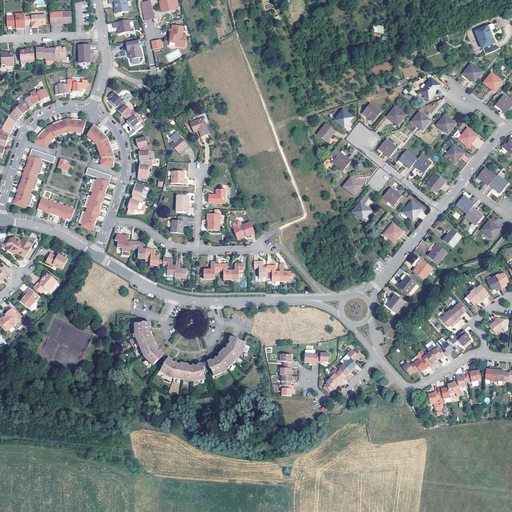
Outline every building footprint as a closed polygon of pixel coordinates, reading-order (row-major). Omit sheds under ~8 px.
[(129,9),(126,0),(110,0),(109,0),(110,5),(115,4),(116,6),(116,9),(115,10),(116,13),(122,11),(123,13),(127,12),(129,9)] [(160,4),(162,13),(178,10),(176,1),(175,0),(174,0),(163,0),(164,3),(160,4)] [(142,4),(145,21),(154,20),(150,2),(142,4)] [(57,24),(61,24),(61,22),(66,22),(66,24),(71,24),(71,12),(56,12),(57,24)] [(25,18),(24,14),(15,15),(15,16),(5,17),(6,27),(12,26),(15,26),(15,28),(25,28),(25,26),(25,18)] [(25,18),(25,26),(31,25),(32,28),(37,28),(37,25),(38,25),(46,25),(45,15),(31,16),(31,17),(25,18)] [(120,31),(119,31),(119,35),(132,32),(129,20),(113,24),(114,29),(118,28),(119,28),(120,29),(120,31)] [(500,48),(499,46),(497,40),(494,42),(489,30),(492,29),(493,28),(494,27),(493,24),(491,23),(475,30),(485,54),(500,48)] [(169,30),(168,39),(170,39),(170,43),(176,44),(176,47),(185,48),(186,36),(182,36),(183,28),(172,26),(172,30),(169,30)] [(151,42),(153,50),(162,48),(161,40),(151,42)] [(138,41),(126,43),(127,50),(129,50),(129,52),(129,53),(128,55),(129,58),(129,59),(130,59),(131,59),(137,58),(142,58),(140,48),(139,49),(138,41)] [(85,63),(91,63),(90,45),(79,45),(79,63),(85,63)] [(56,61),(55,49),(47,50),(46,50),(46,48),(37,49),(37,59),(46,59),(46,61),(56,61)] [(67,49),(62,49),(61,49),(59,49),(59,48),(55,48),(55,49),(56,61),(67,60),(67,49)] [(30,64),(35,64),(34,49),(29,49),(29,51),(28,51),(26,51),(20,51),(21,68),(30,67),(30,64)] [(1,54),(2,66),(7,66),(8,67),(14,67),(13,54),(7,55),(7,54),(1,54)] [(470,64),(463,74),(474,83),(481,73),(470,64)] [(491,73),(483,83),(487,86),(488,84),(491,87),(490,88),(494,92),(502,82),(491,73)] [(74,79),(68,79),(68,84),(68,91),(73,92),(73,93),(76,93),(82,93),(82,90),(86,91),(86,86),(87,86),(88,81),(83,81),(82,84),(74,83),(74,79)] [(431,79),(420,92),(428,99),(439,86),(431,79)] [(68,91),(68,84),(55,85),(56,95),(63,95),(69,94),(68,91)] [(35,90),(30,93),(32,96),(36,102),(40,100),(40,101),(44,100),(49,98),(45,89),(37,92),(35,90)] [(109,102),(111,103),(114,107),(115,108),(116,109),(117,108),(120,111),(129,102),(132,99),(128,94),(125,97),(125,100),(123,101),(116,95),(109,102)] [(511,106),(511,102),(503,95),(495,105),(506,113),(511,106)] [(36,102),(32,96),(26,100),(24,98),(18,103),(20,105),(25,111),(29,108),(29,109),(37,104),(36,102)] [(135,108),(129,102),(120,111),(119,112),(122,116),(125,119),(126,118),(129,121),(137,114),(137,113),(134,110),(134,109),(135,108)] [(370,103),(362,113),(366,116),(373,122),(381,112),(370,103)] [(20,105),(10,115),(18,121),(27,112),(25,111),(20,105)] [(387,116),(398,125),(405,115),(395,107),(387,116)] [(334,120),(344,128),(347,124),(346,123),(347,122),(348,120),(349,121),(352,117),(343,109),(334,120)] [(412,121),(423,130),(430,121),(425,117),(419,112),(412,121)] [(129,121),(127,122),(136,132),(143,126),(140,123),(143,121),(137,114),(129,121)] [(444,115),(437,125),(447,133),(455,123),(450,119),(444,115)] [(9,117),(2,130),(9,134),(10,134),(13,128),(16,123),(9,117)] [(36,143),(46,147),(55,137),(68,132),(82,134),(86,122),(82,122),(81,122),(81,120),(72,119),(72,121),(70,121),(67,120),(63,122),(62,122),(61,121),(53,124),(53,126),(52,126),(48,127),(46,130),(45,131),(44,130),(38,138),(39,138),(39,139),(36,143)] [(204,119),(190,124),(194,133),(199,131),(202,138),(210,135),(204,119)] [(326,123),(317,134),(326,142),(335,131),(326,123)] [(93,125),(87,136),(97,146),(102,159),(101,165),(114,168),(114,163),(113,163),(113,161),(114,158),(112,154),(112,153),(113,152),(110,144),(109,144),(108,143),(107,139),(104,137),(103,136),(104,135),(98,128),(97,129),(96,128),(93,125)] [(458,139),(468,147),(471,142),(470,141),(472,138),(474,139),(477,135),(467,128),(458,139)] [(2,130),(0,129),(0,144),(4,146),(5,147),(7,140),(8,138),(7,138),(9,134),(2,130)] [(184,154),(183,153),(185,151),(186,152),(190,149),(182,138),(179,140),(175,136),(171,139),(175,143),(172,146),(181,158),(185,155),(184,154)] [(140,148),(141,153),(152,152),(150,145),(147,146),(145,137),(136,139),(137,145),(138,148),(140,148)] [(511,138),(510,137),(502,146),(511,154),(511,138)] [(385,139),(378,149),(388,157),(396,148),(385,139)] [(445,156),(455,164),(463,153),(454,145),(445,156)] [(335,158),(331,162),(342,171),(350,161),(339,152),(334,148),(330,154),(335,158)] [(55,158),(31,150),(28,160),(29,160),(29,161),(27,168),(26,169),(23,176),(24,177),(24,178),(21,184),(21,185),(20,185),(18,192),(18,193),(16,199),(16,201),(15,201),(13,205),(25,209),(26,206),(29,207),(33,196),(30,195),(31,190),(35,191),(38,180),(35,179),(37,174),(40,175),(44,164),(41,163),(42,160),(53,164),(55,158)] [(398,160),(409,169),(413,165),(417,159),(406,150),(398,160)] [(152,152),(141,153),(140,153),(140,159),(140,162),(141,162),(142,166),(149,167),(152,167),(152,163),(154,160),(153,152),(152,152)] [(417,159),(413,165),(424,173),(432,163),(421,154),(417,159)] [(61,160),(58,168),(67,171),(70,163),(61,160)] [(147,180),(149,167),(142,166),(140,166),(139,178),(147,180)] [(489,185),(496,176),(485,167),(477,177),(488,186),(489,185)] [(111,176),(88,168),(86,175),(97,179),(96,181),(93,180),(89,191),(93,193),(91,197),(88,196),(84,208),(87,209),(86,213),(82,212),(79,224),(82,225),(81,227),(93,231),(95,227),(94,227),(94,225),(96,220),(96,219),(97,219),(100,211),(99,211),(99,209),(101,204),(102,203),(103,203),(105,195),(104,195),(105,193),(106,188),(107,186),(108,187),(111,176)] [(420,177),(423,173),(415,168),(413,171),(420,177)] [(185,172),(173,172),(173,184),(187,185),(187,180),(185,180),(183,180),(183,178),(183,177),(185,177),(185,172)] [(440,185),(442,186),(445,182),(435,174),(426,185),(436,193),(439,189),(438,188),(440,185)] [(496,176),(489,185),(500,193),(508,184),(497,175),(496,176)] [(343,186),(354,195),(361,185),(358,182),(357,183),(354,180),(355,179),(351,176),(343,186)] [(135,189),(132,196),(134,196),(141,199),(145,186),(137,183),(135,189)] [(390,187),(382,197),(393,206),(401,196),(395,191),(390,187)] [(226,205),(226,191),(217,191),(217,197),(209,197),(209,205),(226,205)] [(364,203),(371,196),(369,194),(361,201),(364,203)] [(464,216),(464,217),(475,225),(483,215),(472,207),(474,204),(463,195),(456,205),(466,214),(464,216)] [(143,204),(144,200),(141,199),(134,196),(133,200),(131,199),(131,201),(129,207),(128,208),(130,208),(128,213),(134,213),(135,210),(140,212),(141,211),(144,204),(143,204)] [(189,209),(189,197),(177,197),(176,214),(187,215),(188,209),(189,209)] [(41,199),(37,211),(41,212),(42,211),(50,213),(50,214),(50,215),(54,216),(58,218),(58,216),(59,217),(66,219),(67,219),(66,220),(71,222),(74,210),(41,199)] [(403,212),(412,219),(416,214),(421,208),(411,201),(403,212)] [(359,202),(352,212),(362,220),(370,211),(359,202)] [(220,216),(209,216),(209,224),(209,232),(220,232),(220,216)] [(183,226),(184,226),(188,226),(188,218),(181,218),(181,222),(178,222),(173,222),(172,234),(184,235),(184,230),(183,230),(183,229),(183,226)] [(481,230),(492,239),(500,229),(496,226),(495,227),(492,224),(493,223),(489,220),(481,230)] [(247,236),(248,238),(257,234),(253,223),(244,227),(243,226),(242,223),(241,222),(239,222),(235,224),(234,225),(234,226),(235,229),(239,239),(247,236)] [(384,234),(393,242),(397,238),(395,237),(398,234),(399,235),(402,231),(393,223),(384,234)] [(461,237),(451,229),(442,240),(452,248),(461,237)] [(117,242),(118,242),(118,249),(123,249),(122,257),(130,257),(131,251),(131,243),(127,243),(127,241),(127,236),(119,236),(117,236),(115,242),(117,242)] [(28,253),(27,253),(32,244),(24,239),(22,242),(19,240),(16,241),(13,239),(12,239),(8,245),(9,246),(7,248),(7,250),(12,253),(13,251),(16,253),(17,254),(18,253),(25,258),(28,253)] [(131,243),(131,251),(134,252),(134,251),(139,251),(139,261),(142,261),(146,261),(147,251),(143,250),(144,248),(144,243),(132,242),(131,243)] [(430,253),(428,256),(437,264),(446,253),(437,245),(436,246),(433,243),(428,250),(430,253)] [(151,263),(150,267),(154,267),(159,268),(159,265),(159,262),(159,258),(157,258),(156,258),(156,256),(156,251),(147,250),(147,251),(146,261),(146,262),(151,263)] [(63,270),(68,261),(59,256),(58,258),(51,255),(46,263),(53,267),(54,266),(55,267),(58,268),(63,270)] [(415,268),(413,272),(422,279),(431,268),(417,258),(411,265),(415,268)] [(164,265),(163,266),(168,266),(167,276),(171,277),(176,277),(176,267),(174,267),(173,267),(173,265),(173,260),(164,259),(164,262),(164,265)] [(264,268),(264,266),(264,261),(255,261),(255,268),(260,268),(260,278),(263,278),(267,278),(267,272),(267,268),(265,268),(264,268)] [(181,270),(181,268),(181,262),(177,262),(177,265),(176,267),(176,277),(175,280),(183,280),(187,281),(187,276),(189,275),(188,273),(188,271),(184,270),(182,270),(181,270)] [(212,263),(212,269),(212,270),(210,270),(208,270),(205,270),(205,273),(203,274),(205,276),(205,280),(208,280),(216,280),(216,274),(216,265),(215,263),(212,263)] [(216,265),(216,274),(220,274),(220,272),(224,272),(224,281),(227,281),(232,281),(232,272),(229,272),(227,272),(227,270),(227,265),(216,265)] [(244,265),(235,265),(235,269),(235,272),(234,272),(232,272),(232,281),(236,281),(239,281),(239,272),(244,272),(244,265)] [(280,272),(280,274),(280,281),(289,281),(292,281),(292,277),(294,275),(292,274),(292,271),(288,271),(286,271),(285,271),(285,270),(285,265),(280,265),(280,272)] [(267,272),(267,278),(267,279),(273,279),(273,281),(276,281),(280,281),(280,274),(278,274),(277,274),(277,272),(277,267),(267,267),(267,268),(267,272)] [(57,282),(48,274),(45,278),(46,279),(43,282),(42,281),(39,285),(38,284),(34,289),(41,295),(45,290),(48,293),(57,282)] [(416,284),(403,274),(400,279),(402,281),(397,287),(407,295),(416,284)] [(496,277),(502,290),(506,288),(505,286),(510,284),(504,274),(500,277),(499,276),(496,277)] [(498,292),(502,290),(496,277),(493,279),(493,280),(488,283),(493,293),(497,290),(498,292)] [(473,292),(482,302),(485,300),(484,298),(488,295),(481,287),(476,290),(475,290),(473,292)] [(30,309),(39,298),(30,290),(26,294),(27,294),(26,296),(25,297),(21,302),(30,309)] [(479,305),(482,302),(473,292),(470,294),(471,295),(465,301),(469,305),(471,303),(474,307),(477,304),(479,305)] [(395,295),(386,306),(395,313),(404,302),(395,295)] [(467,312),(461,305),(451,314),(450,313),(448,315),(457,325),(460,322),(459,321),(461,318),(462,318),(462,317),(467,312)] [(22,320),(12,310),(6,315),(6,317),(4,319),(3,318),(0,320),(0,322),(8,332),(22,320)] [(442,322),(449,330),(451,328),(452,327),(454,328),(457,325),(448,315),(445,317),(446,318),(442,322)] [(493,325),(489,328),(496,335),(502,330),(504,332),(507,330),(508,322),(502,321),(500,322),(497,319),(495,321),(496,323),(493,325)] [(135,338),(138,343),(140,342),(143,349),(141,350),(143,355),(145,354),(147,358),(146,359),(150,363),(151,362),(154,365),(161,358),(164,355),(161,351),(160,352),(159,351),(158,350),(158,349),(158,348),(157,348),(156,347),(155,344),(156,344),(153,337),(152,338),(150,334),(151,334),(151,333),(151,332),(150,331),(149,329),(149,328),(151,328),(151,323),(136,324),(137,327),(134,327),(134,333),(137,333),(138,338),(135,338)] [(472,343),(469,339),(466,336),(467,336),(464,332),(451,344),(454,347),(459,343),(464,349),(472,343)] [(210,361),(206,363),(208,367),(213,376),(216,374),(217,376),(222,373),(221,371),(225,369),(227,370),(230,366),(229,365),(234,360),(235,361),(239,357),(237,356),(240,351),(242,352),(244,348),(242,347),(244,343),(230,338),(228,342),(230,342),(229,343),(229,345),(228,345),(227,346),(226,346),(226,347),(227,348),(224,351),(223,350),(218,355),(219,356),(217,358),(216,358),(215,358),(214,359),(214,360),(213,361),(211,362),(210,361)] [(451,355),(454,352),(447,344),(442,348),(444,350),(443,352),(441,353),(446,358),(447,360),(450,357),(449,356),(451,355)] [(437,363),(438,364),(440,362),(441,362),(446,358),(441,353),(438,350),(435,352),(432,349),(428,353),(430,355),(437,363)] [(304,351),(304,354),(303,362),(308,362),(308,364),(315,364),(315,363),(316,354),(311,354),(312,350),(305,350),(304,351)] [(350,351),(345,356),(352,363),(355,360),(357,358),(358,359),(361,356),(354,350),(352,353),(350,351)] [(315,363),(319,363),(319,362),(323,362),(327,362),(328,354),(316,353),(316,354),(315,363)] [(292,366),(292,363),(291,363),(291,360),(292,356),(281,355),(281,363),(284,363),(284,366),(292,366)] [(437,363),(430,355),(425,359),(421,355),(418,357),(422,361),(430,370),(431,371),(433,368),(433,367),(434,366),(435,365),(437,363)] [(342,366),(349,373),(353,369),(353,368),(355,366),(352,363),(345,356),(338,362),(342,366)] [(185,379),(185,381),(190,382),(191,380),(195,380),(196,382),(201,381),(201,379),(204,378),(202,368),(201,364),(197,364),(197,366),(196,366),(194,367),(194,366),(193,366),(192,366),(191,366),(191,367),(188,366),(188,365),(181,363),(180,365),(177,364),(177,363),(176,363),(175,362),(174,363),(173,362),(171,361),(172,360),(168,358),(166,362),(161,370),(164,372),(163,374),(167,376),(168,375),(173,376),(173,378),(178,379),(178,377),(185,379)] [(418,373),(420,376),(423,373),(426,371),(427,372),(430,370),(422,361),(413,368),(418,373)] [(291,370),(292,370),(292,366),(284,366),(283,369),(281,369),(280,376),(282,376),(290,376),(290,373),(291,370)] [(344,378),(349,373),(342,366),(337,370),(338,371),(335,373),(342,379),(344,377),(344,378)] [(413,368),(412,367),(409,369),(407,367),(402,372),(409,379),(411,377),(414,375),(415,376),(418,373),(413,368)] [(494,384),(496,370),(491,369),(491,371),(490,371),(486,371),(485,382),(491,382),(490,384),(494,384)] [(496,370),(494,384),(498,384),(498,383),(509,384),(510,375),(504,374),(505,373),(501,372),(500,372),(500,370),(496,370)] [(328,379),(336,387),(340,382),(339,382),(342,379),(335,373),(333,375),(328,379)] [(476,374),(472,375),(470,376),(469,374),(466,375),(466,377),(468,383),(471,382),(472,386),(479,384),(476,374)] [(292,377),(290,376),(282,376),(281,382),(283,382),(283,386),(291,386),(291,383),(292,383),(292,382),(292,377)] [(463,379),(460,380),(457,381),(458,384),(459,391),(466,389),(465,386),(468,386),(468,383),(466,377),(463,378),(463,379)] [(323,386),(328,392),(329,393),(331,391),(336,387),(328,379),(324,384),(325,384),(323,386)] [(179,393),(179,383),(170,383),(170,393),(179,393)] [(448,391),(450,398),(457,397),(458,400),(461,399),(459,391),(458,384),(454,385),(454,386),(452,387),(451,387),(448,388),(448,391)] [(292,389),(293,389),(293,386),(291,386),(283,386),(282,396),(291,396),(292,392),(292,389)] [(438,394),(442,409),(445,408),(444,403),(448,402),(451,402),(450,398),(448,391),(445,392),(441,393),(441,391),(438,392),(438,394)] [(442,409),(438,394),(435,395),(435,396),(433,397),(432,397),(428,398),(431,409),(435,408),(436,414),(443,412),(442,409)]
